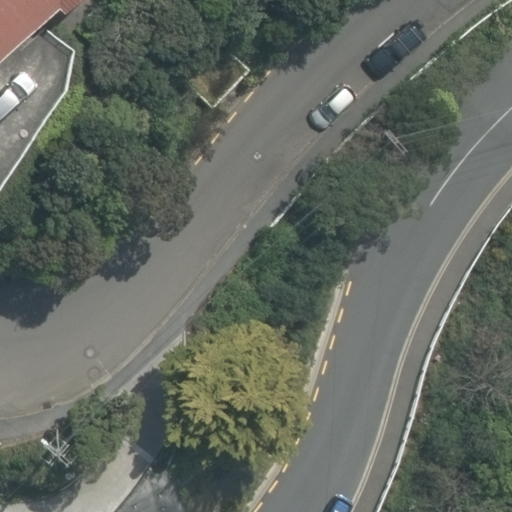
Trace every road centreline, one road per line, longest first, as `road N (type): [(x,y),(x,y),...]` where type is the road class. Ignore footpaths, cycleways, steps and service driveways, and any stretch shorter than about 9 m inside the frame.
road 1 (residential): [(436,0),(400,16),(244,153),(103,302),(0,369)]
road 2 (residential): [(511,92),(441,175),(312,511)]
